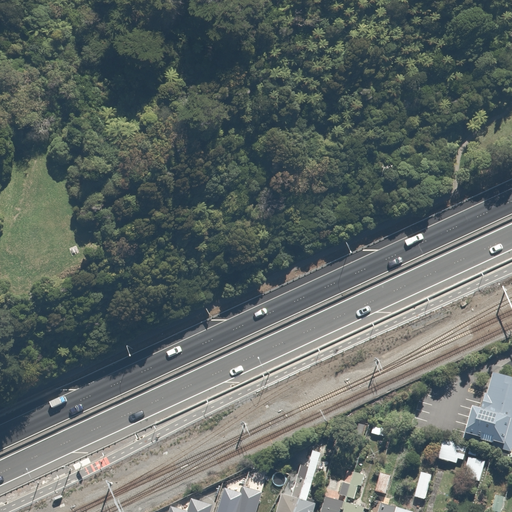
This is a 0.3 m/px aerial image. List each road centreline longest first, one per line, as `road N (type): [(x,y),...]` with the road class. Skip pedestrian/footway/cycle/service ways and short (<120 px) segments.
road 1 (trunk): [(511,234),(0,473)]
road 2 (trunk): [(0,437),(511,200)]
